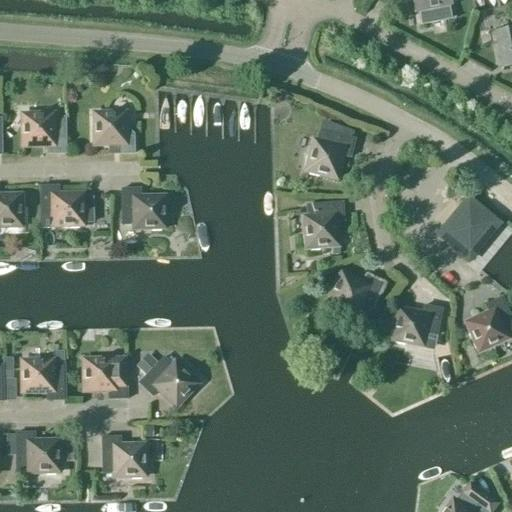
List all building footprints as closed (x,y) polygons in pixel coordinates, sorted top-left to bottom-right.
[(418,13),(420,26),(455,19),(451,0),(409,0),(412,14),(418,13)] [(511,27),(493,31),(501,71),(511,69),(511,27)] [(96,113),(97,115),(94,115),(94,118),(91,118),(91,129),(94,129),(94,146),(118,145),(118,155),(133,155),(133,136),(124,136),(124,115),(107,115),(107,112),(96,113)] [(25,114),(25,117),(22,117),(22,119),(19,119),(19,130),(22,130),(22,147),(46,146),(46,155),(65,155),(64,119),(52,119),(52,116),(35,116),(35,114),(25,114)] [(350,133),(322,121),(316,143),(313,143),(309,159),(307,158),(304,168),(307,169),(306,172),(309,172),(308,175),(318,178),(319,175),(335,179),(341,156),(350,159),(354,141),(349,139),(350,133)] [(39,188),(40,227),(52,226),(52,227),(69,226),(69,229),(79,229),(79,226),(82,226),(82,224),(93,224),(93,197),(82,197),(82,196),(58,196),(58,187),(39,188)] [(150,232),(161,232),(161,229),(163,229),(163,226),(166,226),(166,215),(163,215),(163,199),(139,199),(139,190),(120,190),(121,226),(133,226),(133,229),(150,229),(150,232)] [(0,227),(7,227),(7,230),(17,230),(17,227),(20,227),(20,224),(23,224),(23,214),(20,214),(19,197),(0,197),(0,227)] [(437,236),(468,261),(498,225),(467,200),(437,236)] [(320,251),(319,248),(331,247),(336,246),(334,223),(343,222),(342,204),(306,207),(307,219),(304,219),(305,236),(302,236),(303,247),(306,246),(306,249),(309,249),(309,252),(320,251)] [(366,277),(362,285),(341,275),(333,290),(331,288),(326,298),(329,299),(327,302),(330,303),(329,305),(338,310),(339,308),(354,315),(360,304),(371,309),(383,285),(366,277)] [(506,339),(505,336),(511,333),(511,323),(501,299),(484,306),(488,315),(466,325),(473,340),(471,341),(475,351),(478,349),(479,352),(481,351),(482,353),(492,349),(491,346),(506,339)] [(436,337),(441,310),(423,307),(421,316),(398,311),(395,327),(392,327),(390,337),(392,338),(392,340),(395,341),(394,344),(404,346),(405,343),(421,347),(424,334),(436,337)] [(55,353),(54,353),(54,365),(55,365),(64,365),(64,352),(55,353)] [(125,364),(113,364),(113,361),(96,362),(96,359),(86,359),(86,362),(83,362),(83,365),(80,365),(81,375),(83,375),(84,392),(108,392),(108,401),(126,400),(125,364)] [(196,389),(194,388),(196,386),(194,384),(196,382),(188,374),(186,376),(174,365),(172,367),(163,359),(138,385),(152,398),(158,391),(175,407),(187,395),(189,397),(196,389)] [(24,360),(24,363),(21,363),(22,366),(19,366),(19,376),(22,376),(22,393),(46,393),(46,402),(64,401),(64,365),(55,365),(54,365),(52,366),(52,362),(35,363),(35,360),(24,360)] [(57,443),(33,443),(33,434),(15,434),(15,436),(15,446),(15,470),(28,470),(28,473),(44,473),(44,476),(55,476),(55,473),(58,473),(58,470),(60,470),(60,460),(57,460),(57,443)] [(15,436),(6,436),(6,446),(15,446),(15,436)] [(141,480),(141,477),(144,477),(144,474),(147,474),(146,464),(144,464),(143,447),(120,447),(119,438),(101,439),(102,475),(114,474),(114,478),(131,477),(131,480),(141,480)] [(494,511),(499,505),(470,484),(456,503),(454,501),(445,511),(494,511)]
